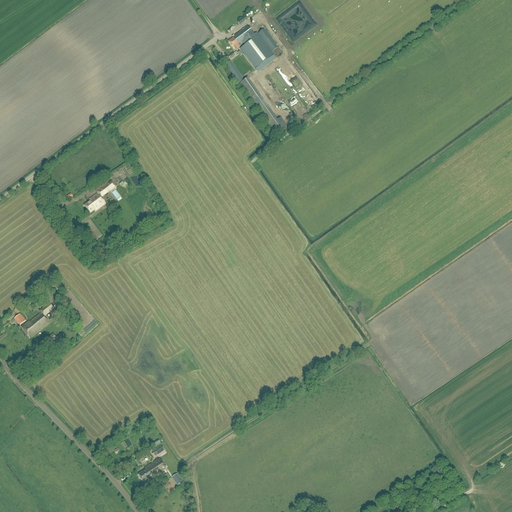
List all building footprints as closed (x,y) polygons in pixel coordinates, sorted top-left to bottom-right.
[(264,30),(259,34),(258,32),(257,33),(256,32),(253,35),(247,27),(232,38),(233,39),(228,42),(232,47),(235,50),(239,47),(238,46),(243,43),(245,46),(240,50),(252,66),(268,55),(260,44),(263,42),(264,43),(268,49),(275,44),(264,30)] [(225,64),(233,76),(238,83),(243,80),(238,73),(230,61),(225,64)] [(247,79),(239,85),(252,103),(260,97),(247,79)] [(291,102),(297,98),(294,94),(288,98),(291,102)] [(107,193),(115,187),(112,182),(108,185),(106,182),(95,191),(97,194),(88,201),(89,202),(84,206),(89,214),(94,210),(95,211),(105,204),(100,198),(107,193)] [(49,324),(44,317),(52,310),(48,305),(39,312),(41,314),(29,322),(21,328),(30,338),(49,324)] [(25,321),(21,314),(14,319),(19,326),(25,321)] [(152,451),(156,457),(164,451),(161,446),(152,451)] [(150,480),(153,479),(153,480),(157,477),(156,475),(159,474),(160,475),(167,471),(159,459),(145,469),(145,470),(137,475),(143,483),(149,479),(150,480)] [(177,474),(172,478),(177,485),(182,482),(177,474)]
